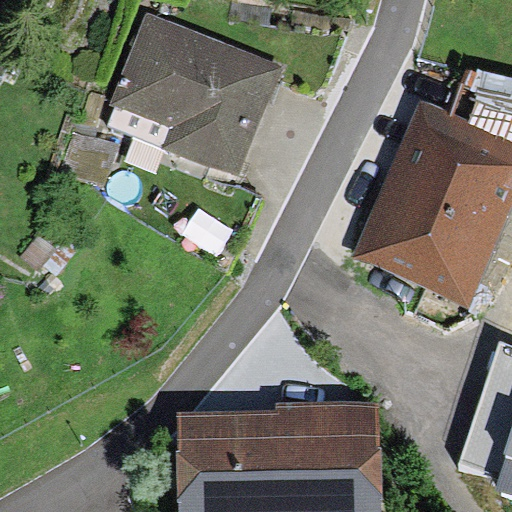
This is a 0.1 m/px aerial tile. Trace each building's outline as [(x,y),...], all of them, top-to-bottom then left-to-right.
[(284,66),(148,13),(110,104),(116,106),(108,125),(239,176),(284,66)] [(469,121),(420,100),(352,259),(469,308),(511,206),(511,142),(467,124),(469,121)] [(106,187),(121,146),(78,130),(63,172),(106,187)] [(55,249),(39,235),(21,257),(37,270),(43,265),(55,249)] [(65,238),(55,249),(43,265),(56,275),(78,248),(65,238)] [(511,345),(501,341),(457,464),(500,479),(495,492),(511,497),(511,345)] [(277,410),(177,412),(178,511),(381,511),(380,401),(277,403),(277,410)]
